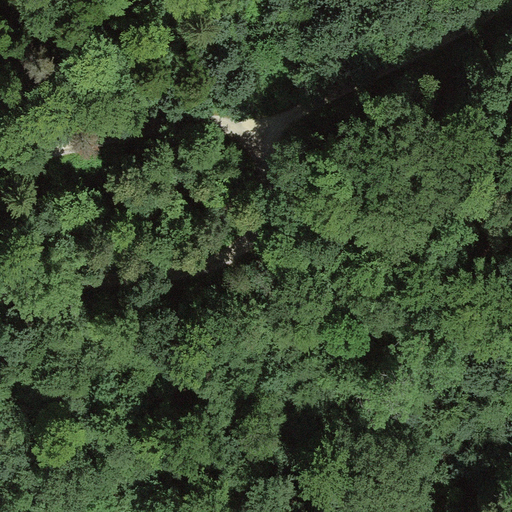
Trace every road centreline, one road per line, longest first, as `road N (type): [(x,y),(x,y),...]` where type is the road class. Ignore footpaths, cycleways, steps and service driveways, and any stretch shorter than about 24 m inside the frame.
road 1 (track): [(506,0),(276,122),(247,129),(272,163),(269,206),(256,234),(225,258),(0,299)]
road 2 (track): [(0,159),(184,118),(247,129)]
